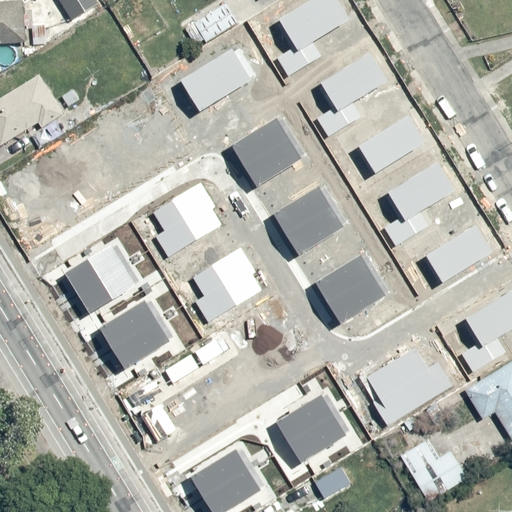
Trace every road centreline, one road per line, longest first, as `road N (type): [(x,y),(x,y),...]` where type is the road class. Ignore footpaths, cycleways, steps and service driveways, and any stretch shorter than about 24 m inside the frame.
road 1 (residential): [(232,192),(334,350),(379,343),(511,263)]
road 2 (unknown): [(232,192),(212,170),(185,172),(0,292)]
road 3 (secondary): [(126,511),(0,306)]
road 4 (residential): [(399,0),(511,182)]
